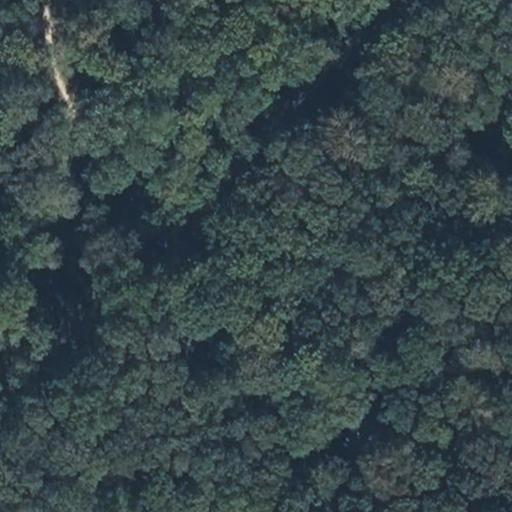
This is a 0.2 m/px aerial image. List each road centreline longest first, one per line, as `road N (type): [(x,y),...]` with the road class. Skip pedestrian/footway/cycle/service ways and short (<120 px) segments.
road 1 (track): [(150,245),(390,0)]
road 2 (track): [(0,386),(150,245)]
